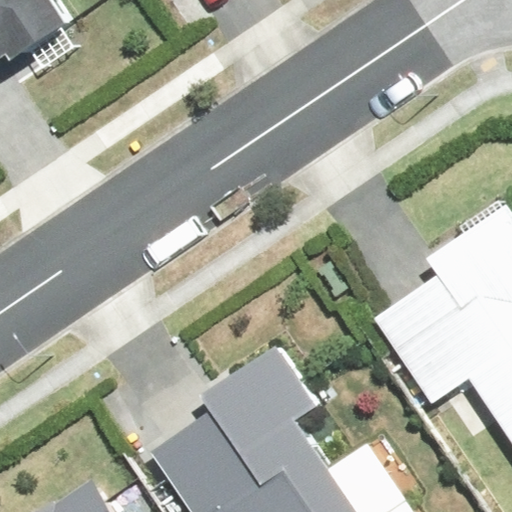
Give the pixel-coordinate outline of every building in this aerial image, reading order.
[(79,0),(0,0),(0,96),(0,97),(99,28),(79,0)] [(123,65),(74,98),(93,128),(143,95),(123,65)] [(511,186),(404,260),(413,274),(349,317),(426,431),(466,404),(511,471),(511,186)] [(275,347),(196,400),(203,410),(147,448),(191,511),(387,511),(384,507),(377,511),(350,511),(291,424),(316,407),(275,347)] [(13,511),(137,511),(110,471),(104,473),(94,458),(13,511)]
